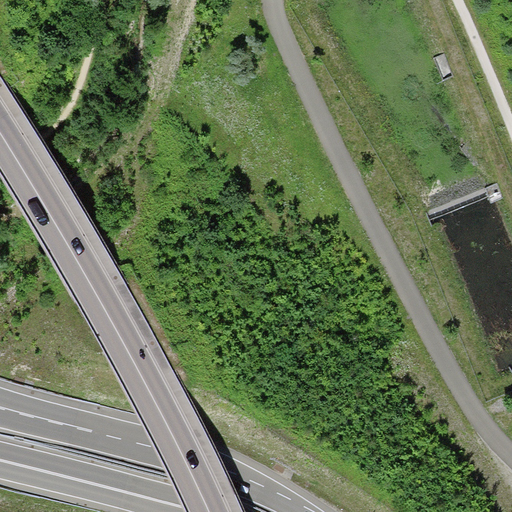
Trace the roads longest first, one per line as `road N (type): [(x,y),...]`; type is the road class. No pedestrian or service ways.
road 1 (primary): [(0,125),(91,273),(214,511)]
road 2 (motorway): [(318,511),(250,474),(0,394)]
road 3 (motorway): [(297,511),(131,449),(0,416)]
road 4 (motorway): [(0,449),(223,511)]
road 5 (motorway): [(0,468),(162,511)]
